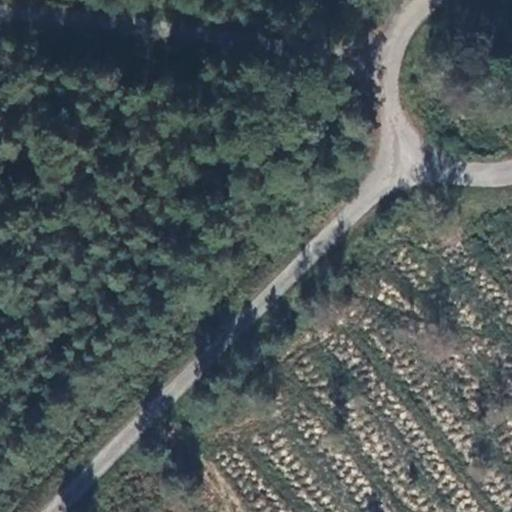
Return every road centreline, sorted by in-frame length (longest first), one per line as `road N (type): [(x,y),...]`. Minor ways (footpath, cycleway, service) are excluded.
road 1 (track): [(417,147),(54,511)]
road 2 (track): [(0,12),(297,46),(385,65)]
road 3 (track): [(416,0),(392,33),(385,65),(392,109),(417,147)]
